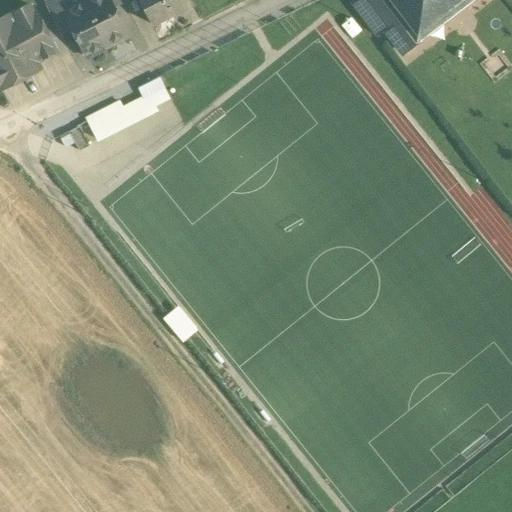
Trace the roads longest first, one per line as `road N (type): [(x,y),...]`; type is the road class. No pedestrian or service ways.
road 1 (track): [(0,131),(307,511)]
road 2 (residential): [(268,0),(0,127)]
